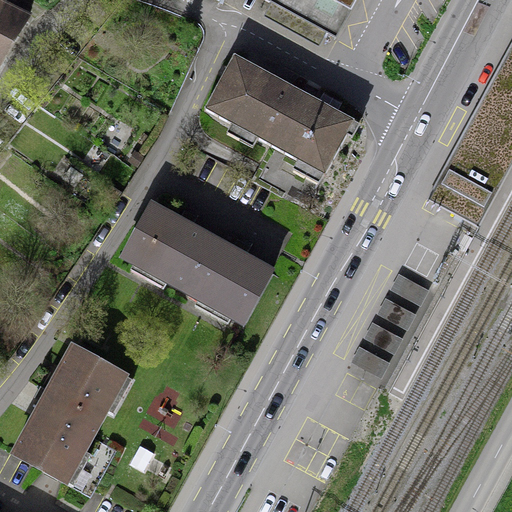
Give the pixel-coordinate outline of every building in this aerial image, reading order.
[(0,0),(0,63),(29,15),(2,2),(0,0)] [(264,0),(328,35),(346,0),(264,0)] [(511,164),(511,48),(428,198),(478,225),(511,164)] [(325,174),(355,117),(235,54),(204,111),(325,174)] [(121,259),(183,293),(213,238),(151,204),(121,259)] [(274,272),(213,238),(183,293),(244,326),(274,272)] [(421,305),(429,290),(399,273),(391,288),(421,305)] [(408,331),(417,315),(387,299),(379,314),(408,331)] [(392,353),(401,338),(371,321),(362,336),(392,353)] [(126,376),(69,346),(11,456),(67,486),(126,376)] [(383,379),(391,364),(362,347),(353,362),(383,379)]
